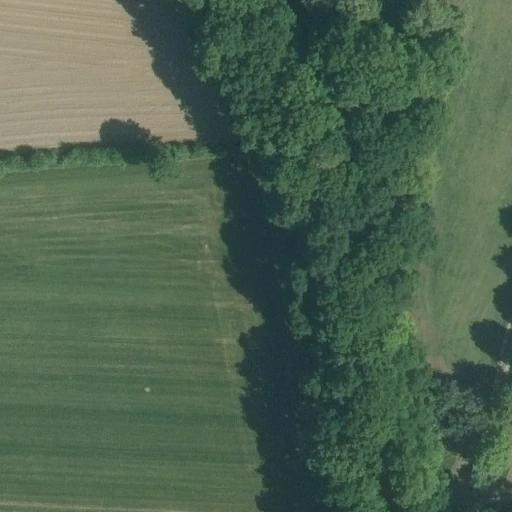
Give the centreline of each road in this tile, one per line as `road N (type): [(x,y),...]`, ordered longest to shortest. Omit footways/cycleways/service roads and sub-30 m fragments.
road 1 (unclassified): [(392,511),(334,199),(307,112),(238,0)]
road 2 (track): [(511,338),(446,495)]
